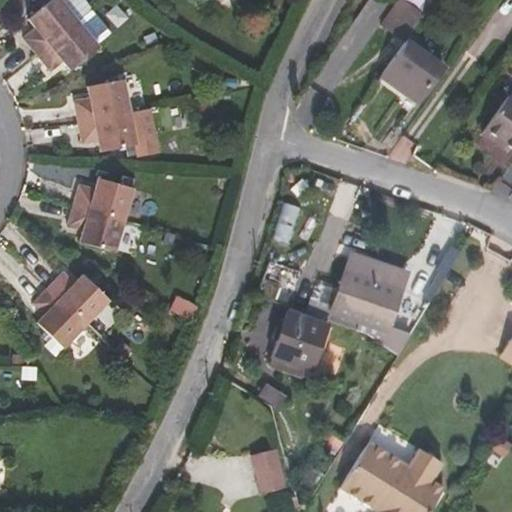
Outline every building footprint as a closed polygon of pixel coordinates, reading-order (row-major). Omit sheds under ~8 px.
[(72,12),(61,0),(34,0),(22,10),(30,19),(17,29),(31,46),(45,62),(57,52),(65,61),(93,38),(91,35),(102,25),(84,2),(72,12)] [(81,0),(61,0),(72,12),(84,2),(81,0)] [(394,36),(413,8),(402,0),(397,0),(379,26),(394,36)] [(417,10),(413,8),(394,36),(404,43),(406,40),(424,15),(417,10)] [(404,43),(381,75),(417,102),(443,66),(406,40),(404,43)] [(119,107),(113,74),(76,81),(79,93),(63,96),(67,117),(71,138),(87,135),(89,147),(125,140),(127,151),(149,147),(140,103),(119,107)] [(511,97),(508,95),(480,133),(496,146),(500,141),(508,148),(511,149),(511,97)] [(496,146),(506,152),(508,148),(500,141),(496,146)] [(125,181),(90,171),(87,182),(71,178),(65,198),(59,219),(75,224),(71,235),(107,245),(116,213),(125,181)] [(347,261),(343,270),(329,312),(387,333),(403,291),(408,276),(404,269),(356,252),(347,261)] [(97,292),(70,267),(62,275),(50,264),(36,280),(21,296),(32,307),(24,315),(51,341),(74,316),(97,292)] [(312,371),(328,325),(287,310),(267,365),(302,377),(304,368),(312,371)] [(511,362),(511,335),(500,355),(511,362)] [(428,511),(443,488),(431,480),(442,463),(418,448),(407,466),(367,442),(339,488),(379,511),(378,511),(428,511)] [(277,449),(250,455),(260,495),(287,488),(277,449)] [(195,460),(183,453),(173,471),(185,477),(195,460)]
